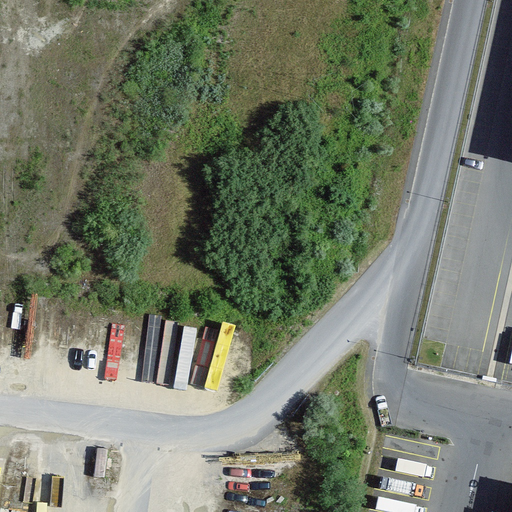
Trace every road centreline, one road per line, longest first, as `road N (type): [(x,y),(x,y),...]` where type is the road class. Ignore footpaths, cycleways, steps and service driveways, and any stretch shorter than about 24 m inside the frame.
road 1 (unknown): [(0,403),(156,425),(228,420),(265,397),(416,253)]
road 2 (unclassified): [(470,0),(388,382)]
